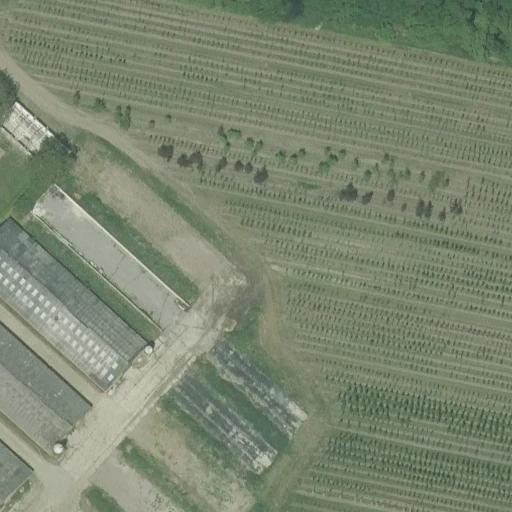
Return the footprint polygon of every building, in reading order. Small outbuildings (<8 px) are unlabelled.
[(322,22),(411,39),(413,31),(373,24),(375,17),(325,7),(322,22)] [(14,106),(0,121),(0,133),(49,178),(69,156),(14,106)] [(0,301),(104,397),(145,351),(7,225),(0,232),(0,301)] [(0,415),(48,459),(88,414),(0,333),(0,415)] [(0,510),(29,478),(0,451),(0,510)]
